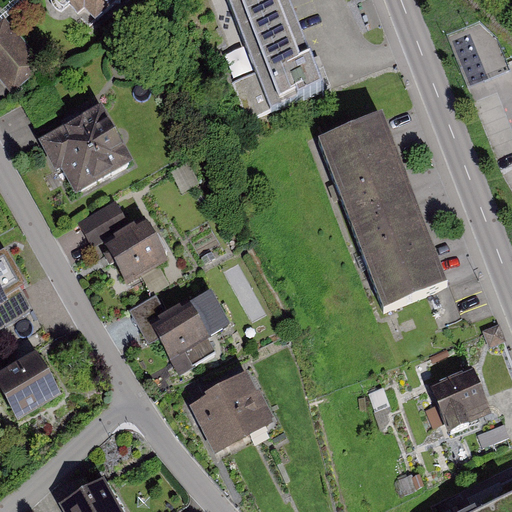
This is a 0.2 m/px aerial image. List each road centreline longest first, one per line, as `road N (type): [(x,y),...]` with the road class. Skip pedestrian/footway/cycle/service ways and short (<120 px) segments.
road 1 (tertiary): [(400,0),(511,286)]
road 2 (residential): [(0,166),(134,400)]
road 3 (residential): [(9,511),(134,400)]
road 4 (residential): [(134,400),(223,511)]
